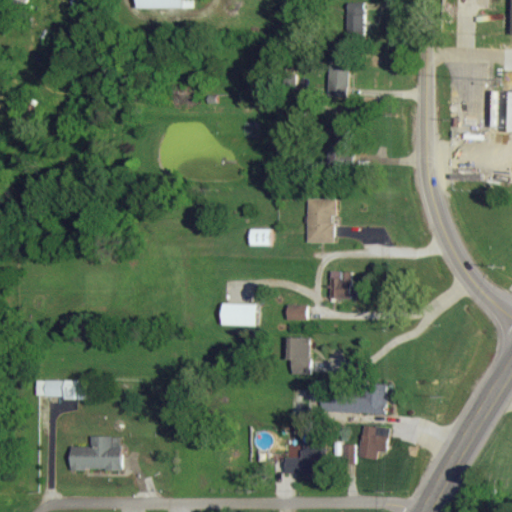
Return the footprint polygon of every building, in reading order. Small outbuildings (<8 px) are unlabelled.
[(197,0),(139,0),(139,8),(198,7),(197,0)] [(350,2),(352,35),(369,34),(367,2),(350,2)] [(352,96),(352,55),(333,54),(332,96),(352,96)] [(511,90),(496,90),(495,128),(511,128),(511,90)] [(350,156),(349,128),(330,129),(332,157),(350,156)] [(340,216),(340,199),(311,198),(311,242),(338,242),(338,216),(340,216)] [(275,229),(254,228),(253,245),(275,246),(275,229)] [(356,271),(335,270),(334,297),(360,298),(360,286),(355,286),(356,271)] [(260,325),(261,304),(226,303),(225,324),(260,325)] [(311,305),(291,304),(290,319),(310,319),(311,305)] [(290,359),(295,359),(295,374),(313,374),(314,337),(291,336),(290,359)] [(91,380),(40,380),(40,397),(90,398),(91,380)] [(390,385),(367,384),(366,413),(390,414),(390,385)] [(351,411),(351,394),(330,394),(330,411),(351,411)] [(382,451),(391,451),(393,427),(366,425),(363,457),(381,459),(382,451)] [(94,436),(94,446),(74,446),(74,469),(124,470),(125,436),(94,436)] [(289,457),(288,473),(308,473),(308,481),(324,481),(325,444),(305,443),(305,457),(289,457)] [(359,444),(347,444),(347,463),(359,464),(359,444)]
